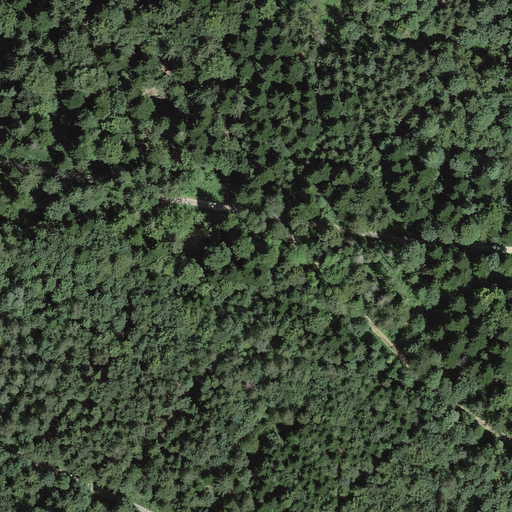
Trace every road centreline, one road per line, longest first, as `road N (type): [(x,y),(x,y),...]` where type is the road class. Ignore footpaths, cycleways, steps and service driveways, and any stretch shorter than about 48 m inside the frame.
road 1 (track): [(0,163),(304,227),(511,250)]
road 2 (track): [(287,223),(348,303),(470,419),(511,444)]
road 3 (track): [(134,511),(0,445)]
road 4 (track): [(400,353),(407,322),(453,289),(511,271)]
